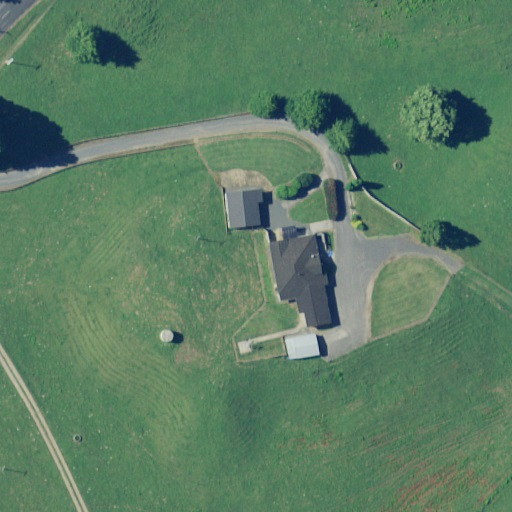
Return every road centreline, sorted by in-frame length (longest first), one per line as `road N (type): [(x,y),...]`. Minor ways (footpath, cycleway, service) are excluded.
road 1 (track): [(511,291),(426,228),(355,247),(320,134),(289,116),(73,149),(0,184)]
road 2 (track): [(0,363),(80,511)]
